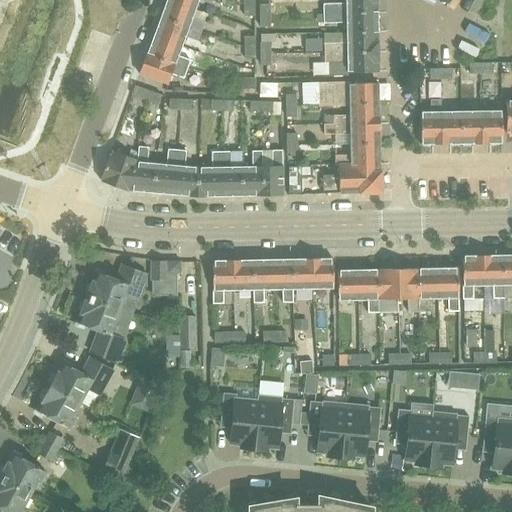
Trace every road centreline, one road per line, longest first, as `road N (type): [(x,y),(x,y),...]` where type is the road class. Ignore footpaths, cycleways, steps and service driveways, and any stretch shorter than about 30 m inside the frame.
road 1 (residential): [(511,501),(246,473),(213,478),(181,511)]
road 2 (tertiary): [(400,225),(137,230),(66,212)]
road 3 (residential): [(66,212),(83,122),(130,0)]
road 4 (residential): [(401,178),(395,0)]
road 5 (tertiary): [(0,365),(66,212)]
